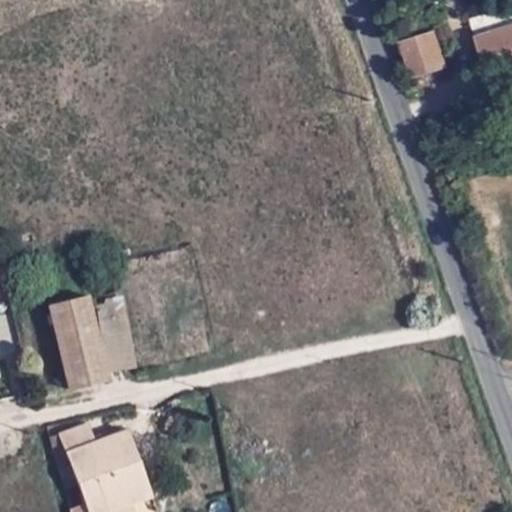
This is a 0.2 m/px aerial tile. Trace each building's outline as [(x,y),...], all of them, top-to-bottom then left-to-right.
[(511,20),(475,33),(491,85),(511,78),(511,20)] [(437,31),(398,44),(411,83),(450,70),(437,31)] [(118,287),(44,306),(67,392),(139,368),(118,287)] [(10,311),(0,314),(0,351),(20,345),(10,311)] [(87,422),(55,434),(82,503),(67,511),(158,511),(126,430),(94,439),(87,422)] [(164,488),(153,453),(143,456),(155,491),(164,488)]
